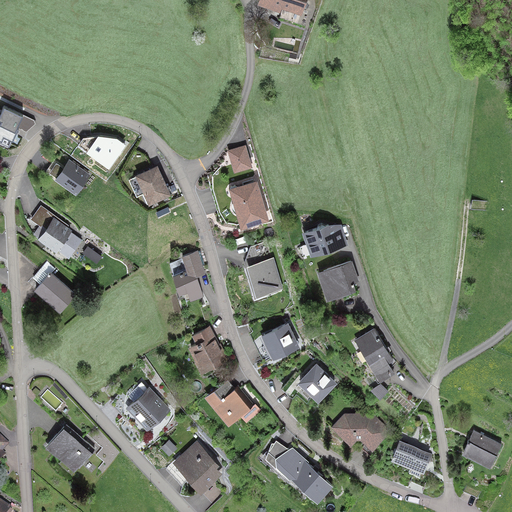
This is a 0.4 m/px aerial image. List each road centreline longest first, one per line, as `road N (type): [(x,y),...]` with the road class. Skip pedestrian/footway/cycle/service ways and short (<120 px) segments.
road 1 (residential): [(449,509),(334,460),(258,387),(234,345),(194,206),(164,147),(135,125),(99,117),(62,124),(30,148),(17,170),(9,208),(18,367)]
road 2 (residential): [(18,367),(59,376),(187,511)]
road 3 (residential): [(511,325),(435,384),(449,509)]
road 4 (residential): [(18,367),(26,511)]
